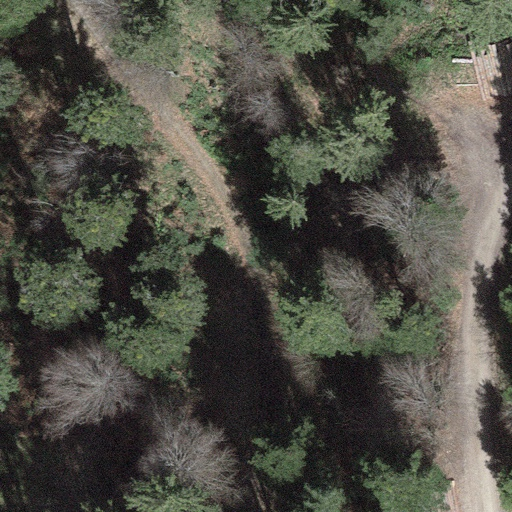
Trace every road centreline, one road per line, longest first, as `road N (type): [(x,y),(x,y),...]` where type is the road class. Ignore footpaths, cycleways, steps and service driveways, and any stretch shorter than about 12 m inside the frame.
road 1 (track): [(240,511),(264,371),(264,314),(250,258),(222,198),(61,0)]
road 2 (track): [(489,511),(476,314),(489,244),(511,188)]
